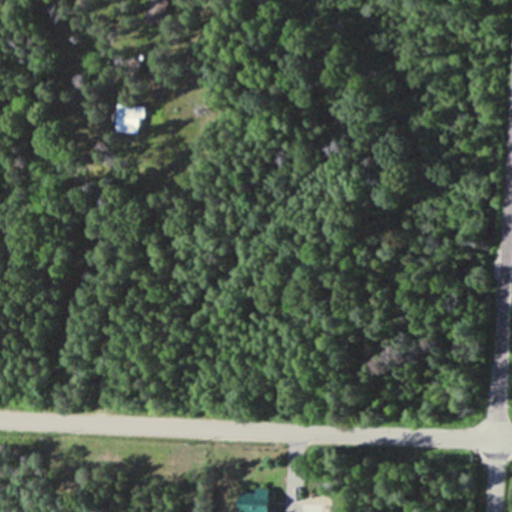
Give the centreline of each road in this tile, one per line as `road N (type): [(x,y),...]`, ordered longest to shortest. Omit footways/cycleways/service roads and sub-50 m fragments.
road 1 (residential): [(511,441),(0,421)]
road 2 (residential): [(492,511),(511,146)]
